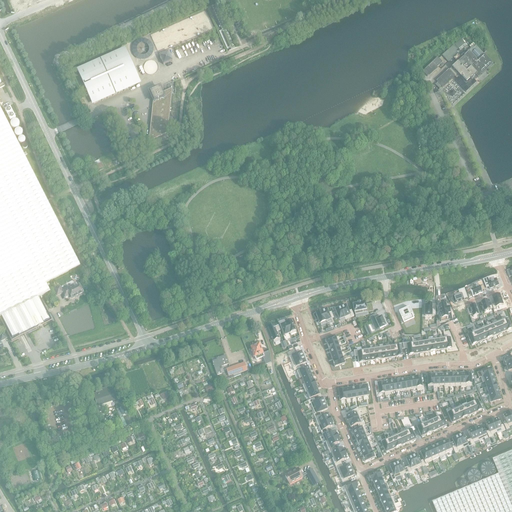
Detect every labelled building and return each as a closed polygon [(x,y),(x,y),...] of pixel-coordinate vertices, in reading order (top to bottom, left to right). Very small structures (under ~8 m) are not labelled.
[(131,54),(149,61),(155,46),(152,45),(153,42),(138,36),(131,54)] [(456,52),(465,44),(461,39),(442,55),(448,63),(458,54),(456,52)] [(159,54),(163,64),(173,60),(169,50),(159,54)] [(125,52),(122,54),(120,55),(118,52),(79,70),(93,103),(139,83),(125,52)] [(481,74),(492,64),(493,64),(493,63),(493,64),(484,55),(485,55),(484,54),(484,55),(484,54),(484,55),(477,61),(469,52),(468,52),(464,56),(462,54),(459,57),(461,59),(449,70),(449,69),(446,71),(436,81),(437,82),(435,85),(439,89),(442,86),(442,87),(443,87),(457,74),(458,73),(459,75),(458,75),(466,84),(475,75),(478,78),(481,74),(481,75),(482,74),(481,74)] [(427,76),(438,66),(442,62),(437,57),(422,71),(427,76)] [(450,84),(460,95),(464,92),(454,80),(450,84)] [(167,133),(171,94),(172,88),(162,92),(160,88),(150,92),(154,102),(155,102),(152,130),(150,130),(149,141),(167,133)] [(0,317),(40,297),(50,292),(46,283),(80,266),(19,146),(0,107),(0,317)] [(488,278),(483,280),(486,288),(489,287),(489,289),(499,285),(496,279),(493,280),(493,279),(490,280),(489,281),(488,278)] [(475,288),(470,290),(473,297),(478,295),(481,294),(480,294),(482,293),(481,291),(485,290),(481,281),(474,284),(475,288)] [(72,298),(83,293),(80,285),(74,288),(73,285),(63,290),(66,296),(70,294),(72,298)] [(57,295),(63,292),(60,286),(54,289),(57,295)] [(453,298),(452,299),(453,302),(454,302),(454,303),(454,304),(464,300),(464,299),(467,298),(464,289),(458,291),(459,295),(458,295),(452,297),(453,298)] [(494,304),(491,305),(493,309),(493,310),(496,309),(496,307),(502,305),(499,295),(492,297),(494,304)] [(52,321),(40,297),(0,317),(0,318),(11,341),(52,321)] [(486,300),(481,302),(482,306),(481,307),(482,311),(482,310),(484,310),(484,312),(493,309),(491,305),(489,306),(486,300)] [(373,311),(372,303),(366,305),(365,302),(360,303),(360,302),(357,303),(357,304),(353,305),(354,312),(355,312),(355,314),(363,313),(362,311),(367,310),(367,312),(373,311)] [(428,305),(425,305),(425,316),(432,316),(432,315),(436,315),(436,308),(435,308),(435,309),(432,309),(432,304),(428,304),(428,305)] [(469,309),(467,309),(469,315),(472,314),(473,317),(478,315),(475,304),(469,306),(470,308),(469,309)] [(343,307),(340,308),(345,318),(344,318),(345,320),(354,316),(351,310),(349,311),(346,305),(345,306),(345,305),(343,306),(343,307)] [(444,305),(439,306),(440,311),(439,311),(440,315),(439,315),(440,319),(441,322),(449,320),(452,319),(450,308),(449,308),(449,307),(446,308),(446,305),(444,305)] [(409,307),(399,312),(404,323),(410,320),(408,318),(413,316),(409,307)] [(336,310),(335,310),(339,320),(344,318),(345,318),(340,308),(338,309),(338,308),(335,309),(336,310)] [(321,312),(325,322),(331,319),(333,318),(331,312),(328,313),(327,309),(321,312)] [(321,311),(316,313),(319,321),(318,321),(319,324),(320,323),(320,324),(325,322),(321,312),(321,311)] [(384,322),(383,320),(382,317),(378,318),(376,314),(370,317),(372,323),(376,321),(379,329),(386,326),(384,322)] [(507,317),(502,320),(507,331),(511,329),(507,317)] [(502,320),(497,322),(502,333),(506,331),(507,331),(502,320)] [(291,321),(285,323),(286,323),(290,333),(290,335),(296,332),(295,331),(296,330),(295,328),(294,328),(291,321)] [(497,322),(492,324),(492,325),(497,335),(499,334),(500,335),(502,334),(502,333),(497,322)] [(283,324),(280,326),(284,336),(290,333),(286,323),(283,324)] [(274,325),(268,327),(274,343),(280,341),(276,332),(280,330),(278,325),(274,327),(274,325)] [(488,327),(487,327),(492,337),(497,335),(492,325),(488,327)] [(487,326),(482,328),(487,339),(492,337),(487,327),(488,327),(487,326)] [(482,328),(477,330),(478,332),(482,341),(486,339),(487,340),(487,339),(482,328)] [(478,332),(473,334),(477,344),(477,343),(479,342),(480,343),(482,342),(482,341),(478,332)] [(473,333),(467,335),(472,346),(477,344),(473,334),(473,333)] [(326,340),(325,340),(326,343),(326,342),(327,344),(327,345),(337,342),(335,336),(325,340),(326,340)] [(337,342),(327,345),(329,351),(339,347),(337,342)] [(412,342),(403,344),(404,349),(407,349),(408,356),(414,355),(412,345),(413,345),(412,342)] [(254,345),(251,346),(251,347),(251,348),(253,353),(252,353),(253,357),(254,357),(255,357),(256,360),(262,357),(265,365),(266,364),(271,362),(269,351),(263,353),(262,351),(261,347),(260,347),(259,344),(255,346),(254,345)] [(403,344),(395,345),(397,357),(402,357),(401,350),(404,349),(403,344)] [(339,347),(329,351),(331,356),(341,353),(339,347)] [(357,350),(354,351),(355,357),(356,357),(358,357),(359,363),(365,362),(363,350),(357,351),(357,350)] [(301,352),(289,357),(291,363),(304,358),(303,357),(302,355),(303,355),(302,352),(301,353),(301,352)] [(341,353),(331,356),(333,362),(342,358),(341,353)] [(219,359),(212,361),(215,369),(217,375),(221,374),(219,367),(228,364),(226,355),(219,358),(219,357),(218,357),(219,359)] [(304,358),(291,363),(294,368),(293,368),(294,371),(300,369),(299,366),(306,363),(306,362),(305,360),(304,358)] [(344,364),(342,358),(333,362),(335,367),(341,365),(342,366),(344,365),(344,364)] [(247,370),(245,362),(226,369),(229,377),(247,370)] [(308,367),(297,372),(300,379),(302,378),(311,374),(308,367)] [(482,372),(480,372),(482,377),(493,374),(491,369),(484,371),(484,370),(482,371),(482,372)] [(311,374),(302,378),(305,384),(305,385),(313,381),(311,374)] [(482,377),(481,378),(482,383),(485,382),(494,379),(493,374),(482,377)] [(494,379),(485,382),(486,388),(496,385),(496,384),(494,379)] [(305,384),(302,385),(305,393),(307,392),(316,388),(317,388),(314,381),(313,381),(305,385),(305,384)] [(383,383),(384,393),(385,396),(391,395),(390,392),(389,382),(388,382),(385,382),(386,383),(383,383)] [(376,391),(377,398),(380,397),(380,396),(379,394),(380,394),(384,393),(383,383),(377,384),(379,391),(376,392),(376,391)] [(118,402),(113,385),(102,388),(103,391),(93,394),(97,405),(112,400),(112,403),(118,402)] [(496,385),(486,388),(488,393),(498,389),(496,385)] [(316,388),(307,392),(309,399),(319,395),(316,388)] [(490,397),(488,398),(490,403),(501,400),(499,395),(490,397)] [(314,399),(308,401),(309,405),(311,404),(313,409),(325,404),(324,401),(325,401),(324,399),(323,399),(323,398),(315,402),(314,399)] [(477,400),(472,402),(477,413),(482,410),(477,400)] [(472,403),(468,405),(472,415),(476,413),(477,413),(472,402),(472,403)] [(325,404),(313,409),(315,415),(314,415),(315,418),(321,415),(320,413),(327,409),(328,408),(327,406),(326,406),(325,404)] [(461,406),(457,408),(462,419),(467,417),(462,405),(461,406)] [(462,405),(467,417),(472,415),(468,405),(463,407),(463,408),(463,407),(462,405)] [(123,406),(117,409),(120,417),(126,415),(123,406)] [(457,408),(452,410),(457,421),(462,419),(457,408)] [(353,414),(346,417),(347,419),(346,420),(348,423),(359,418),(360,417),(358,412),(359,412),(358,409),(352,411),(353,414)] [(452,410),(447,412),(452,424),(457,421),(452,410)] [(506,415),(503,416),(506,423),(504,424),(506,430),(509,429),(509,427),(511,425),(511,421),(508,413),(506,414),(506,415)] [(132,424),(128,415),(124,417),(127,426),(132,424)] [(321,415),(315,418),(318,426),(331,421),(330,418),(329,418),(328,415),(322,418),(321,415)] [(442,416),(437,418),(441,428),(444,427),(444,428),(446,427),(446,426),(442,416)] [(359,418),(348,423),(349,425),(350,428),(357,425),(359,428),(364,425),(363,422),(361,423),(359,418)] [(432,420),(436,430),(441,428),(437,418),(436,418),(437,419),(432,421),(432,420)] [(494,420),(491,421),(496,433),(497,435),(505,431),(503,425),(500,426),(497,419),(494,420)] [(432,420),(427,422),(431,433),(436,430),(432,420)] [(331,421),(318,426),(322,434),(328,432),(327,429),(333,426),(332,424),(331,421)] [(488,423),(486,424),(489,431),(486,432),(489,438),(492,437),(491,435),(496,433),(491,421),(488,422),(488,423)] [(422,424),(426,435),(431,433),(427,422),(426,422),(427,423),(422,425),(422,424)] [(422,424),(417,427),(421,437),(422,437),(422,438),(424,437),(424,436),(426,435),(422,424)] [(352,432),(351,432),(352,435),(353,434),(354,437),(364,433),(366,432),(364,427),(352,432)] [(476,427),(473,429),(479,441),(484,439),(484,440),(488,439),(485,433),(484,431),(482,432),(479,427),(477,428),(476,427)] [(405,430),(410,442),(413,441),(416,440),(415,440),(416,440),(412,432),(411,428),(405,430)] [(471,430),(468,432),(471,439),(469,440),(471,446),(474,445),(474,443),(479,441),(473,429),(471,430)] [(405,430),(400,433),(406,444),(410,442),(405,430)] [(328,432),(322,434),(323,437),(325,443),(338,437),(337,434),(336,434),(335,432),(329,435),(328,432)] [(364,433),(354,437),(356,442),(356,441),(366,438),(364,433)] [(396,435),(401,446),(406,444),(400,433),(401,434),(396,436),(396,435)] [(460,435),(457,436),(463,449),(468,446),(468,447),(471,446),(469,440),(466,441),(463,434),(462,434),(459,435),(460,435)] [(396,435),(391,437),(396,449),(401,446),(396,435)] [(453,439),(452,439),(455,446),(452,447),(455,453),(458,452),(457,451),(463,449),(457,436),(455,438),(455,437),(452,438),(453,439)] [(338,437),(325,443),(329,451),(335,448),(333,445),(340,443),(339,440),(338,437)] [(356,441),(356,442),(358,446),(369,442),(367,437),(366,438),(356,441)] [(386,439),(391,451),(395,448),(396,449),(391,437),(390,437),(391,438),(386,440),(386,439)] [(386,439),(381,441),(386,453),(389,452),(388,452),(391,451),(386,439)] [(448,440),(441,443),(446,453),(453,450),(448,440)] [(369,442),(358,446),(358,447),(359,447),(361,452),(370,448),(372,447),(371,445),(370,442),(369,442)] [(438,445),(434,447),(439,458),(446,454),(446,453),(441,443),(441,444),(440,443),(438,444),(438,445)] [(428,449),(427,450),(432,461),(439,458),(434,447),(430,448),(428,449)] [(63,453),(60,448),(49,453),(51,459),(63,453)] [(335,448),(329,451),(330,454),(331,453),(333,458),(345,454),(344,451),(343,451),(342,448),(336,451),(335,448)] [(370,448),(361,452),(363,456),(372,452),(370,448)] [(427,450),(420,453),(425,464),(432,461),(427,450)] [(511,511),(511,451),(493,459),(499,474),(464,489),(433,502),(437,511),(511,511)] [(372,452),(363,456),(365,462),(371,459),(372,460),(374,459),(374,458),(375,457),(373,452),(372,452)] [(333,458),(332,459),(336,467),(342,465),(340,462),(347,459),(346,457),(345,454),(333,458)] [(414,456),(411,457),(416,468),(422,466),(422,467),(425,466),(423,460),(420,462),(417,454),(416,455),(416,454),(413,455),(414,456)] [(407,459),(406,459),(409,466),(406,468),(409,474),(412,472),(411,471),(416,468),(411,457),(409,458),(408,457),(406,458),(407,459)] [(397,463),(395,464),(400,475),(405,473),(406,475),(409,474),(406,468),(404,469),(400,462),(399,461),(397,462),(397,463)] [(494,470),(494,469),(494,468),(494,467),(493,466),(493,465),(491,464),(490,463),(489,463),(487,463),(486,463),(484,464),(484,465),(483,466),(482,467),(482,468),(482,469),(482,470),(482,472),(483,473),(483,474),(484,474),(485,475),(486,476),(488,476),(489,476),(490,475),(491,475),(492,474),(493,473),(494,472),(494,471),(494,470)] [(390,466),(393,474),(390,475),(393,481),(395,480),(394,478),(400,475),(395,464),(392,465),(392,464),(390,465),(390,466)] [(342,465),(336,467),(339,475),(351,470),(350,468),(351,468),(350,465),(349,466),(349,465),(343,467),(342,465)] [(298,469),(285,475),(289,484),(303,477),(302,477),(307,475),(313,486),(320,483),(312,469),(305,472),(306,473),(301,475),(298,469)] [(41,479),(39,470),(32,472),(34,481),(41,479)] [(351,470),(339,475),(343,484),(345,483),(348,482),(349,481),(347,478),(354,476),(353,475),(354,475),(353,473),(352,473),(351,470)] [(481,476),(481,475),(480,474),(480,473),(479,472),(478,471),(477,470),(475,470),(473,470),(472,470),(471,471),(470,471),(469,472),(469,473),(468,474),(468,476),(468,477),(468,478),(469,479),(470,480),(471,481),(472,482),(473,482),(474,482),(475,482),(477,482),(478,481),(479,480),(480,478),(481,477),(481,476)] [(379,472),(369,476),(371,482),(372,481),(381,477),(379,472)] [(381,477),(372,481),(375,488),(386,483),(384,484),(381,477)] [(343,484),(340,485),(342,488),(343,487),(345,492),(356,488),(358,487),(355,482),(349,484),(346,486),(345,483),(343,484)] [(386,483),(375,488),(378,495),(387,491),(389,490),(386,483)] [(356,488),(345,492),(348,499),(359,495),(356,488)] [(387,491),(378,495),(381,502),(392,497),(390,498),(387,491)] [(359,495),(348,499),(351,506),(362,501),(359,495)] [(392,497),(381,502),(384,509),(395,504),(392,497)] [(362,501),(351,506),(353,511),(356,511),(365,508),(362,501)] [(395,504),(384,509),(385,511),(395,511),(397,511),(395,508),(401,506),(399,502),(395,504)]
